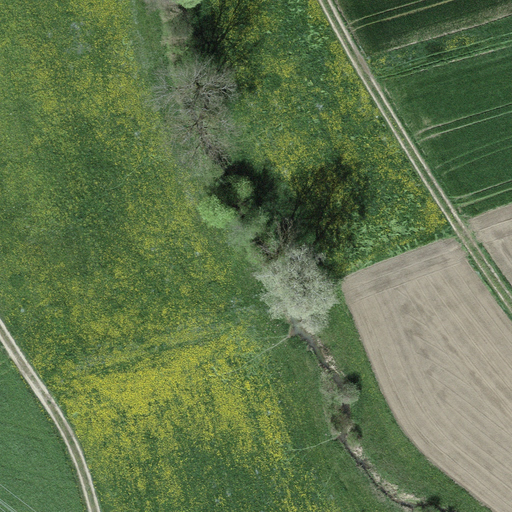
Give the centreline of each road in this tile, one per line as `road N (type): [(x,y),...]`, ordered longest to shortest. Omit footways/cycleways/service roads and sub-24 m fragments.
road 1 (track): [(323,0),(369,88),(511,308)]
road 2 (track): [(91,511),(78,463),(0,334)]
